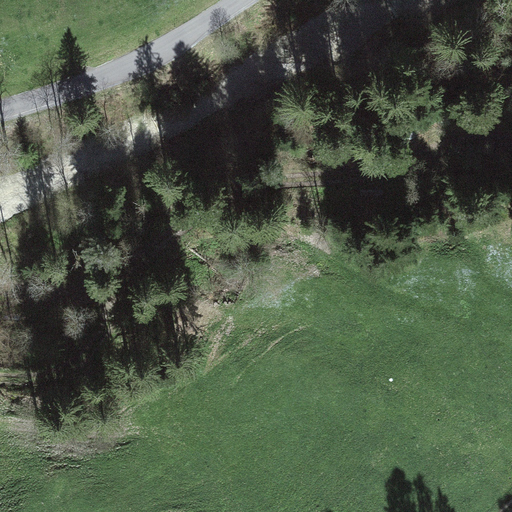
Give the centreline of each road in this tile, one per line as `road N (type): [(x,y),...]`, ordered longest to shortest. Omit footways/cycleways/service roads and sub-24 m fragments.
road 1 (track): [(0,289),(14,295),(232,199),(511,143)]
road 2 (unclassified): [(0,111),(127,68),(241,0)]
